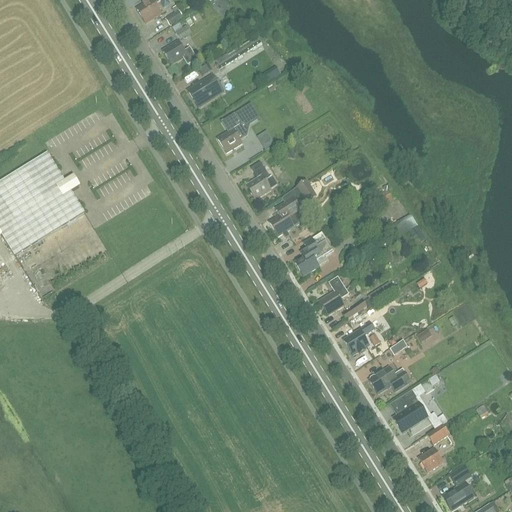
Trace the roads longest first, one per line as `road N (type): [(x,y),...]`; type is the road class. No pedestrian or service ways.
road 1 (residential): [(432,511),(113,0)]
road 2 (secondary): [(402,511),(86,0)]
